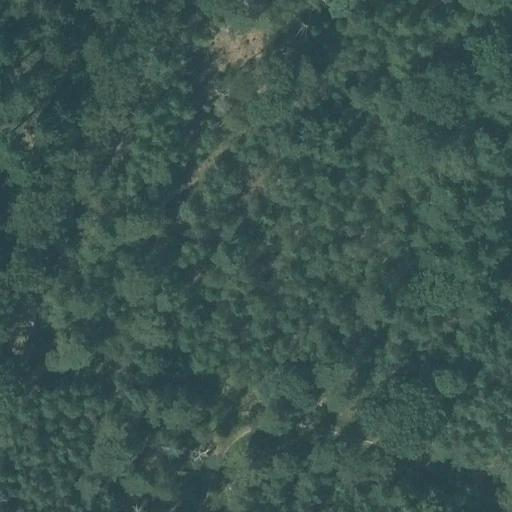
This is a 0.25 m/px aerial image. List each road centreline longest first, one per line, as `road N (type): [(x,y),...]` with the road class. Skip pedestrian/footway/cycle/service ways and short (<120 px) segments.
road 1 (track): [(0,341),(26,355),(240,386),(511,501)]
road 2 (unknown): [(0,347),(183,0)]
road 3 (track): [(198,511),(240,386)]
